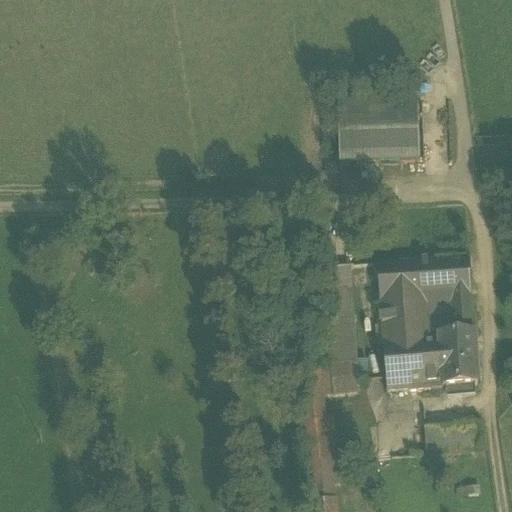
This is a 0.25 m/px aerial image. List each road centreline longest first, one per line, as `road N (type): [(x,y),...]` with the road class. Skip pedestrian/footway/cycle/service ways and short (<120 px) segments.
road 1 (track): [(507,511),(475,196),(444,0)]
road 2 (track): [(475,196),(0,211)]
